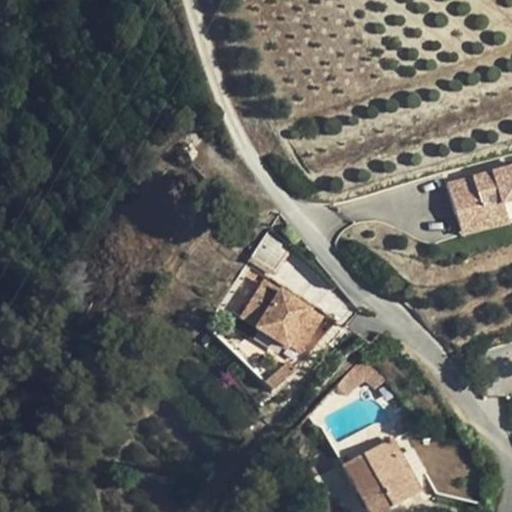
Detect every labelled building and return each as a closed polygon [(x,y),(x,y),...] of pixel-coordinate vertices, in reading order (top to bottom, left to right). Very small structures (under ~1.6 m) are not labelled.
[(511,164),(447,177),(458,230),(511,219),(511,164)] [(295,241),(272,225),(251,257),(274,273),(295,241)] [(264,280),(244,310),(263,323),(260,328),(302,354),(326,315),(284,289),(282,292),(264,280)] [(336,387),(346,397),(368,360),(367,360),(365,360),(362,360),(361,361),(344,378),(336,387)] [(369,362),(368,360),(346,397),(347,398),(365,381),(366,381),(376,389),(387,381),(372,364),(369,362)] [(343,466),(365,511),(385,511),(420,493),(392,439),(343,466)]
